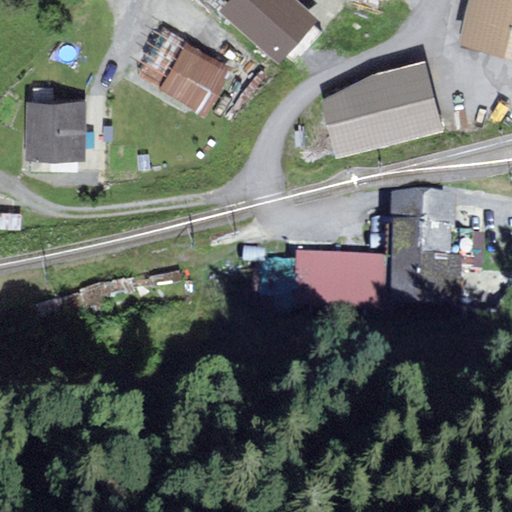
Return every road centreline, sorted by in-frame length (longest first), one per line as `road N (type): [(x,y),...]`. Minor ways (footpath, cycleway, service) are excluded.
road 1 (unclassified): [(511,208),(409,194),(291,223),(264,216),(271,146),(284,114),(312,90),(421,31),(439,0)]
road 2 (track): [(0,183),(45,210),(83,213),(263,190)]
